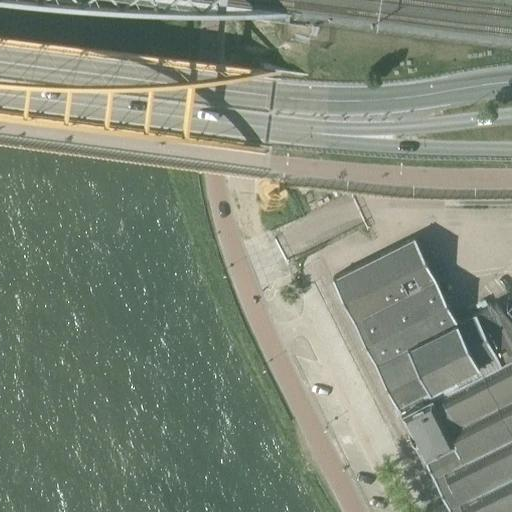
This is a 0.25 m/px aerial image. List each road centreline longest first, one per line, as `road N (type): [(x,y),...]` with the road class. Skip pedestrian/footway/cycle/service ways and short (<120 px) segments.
road 1 (residential): [(355,511),(229,244),(210,86),(216,0)]
road 2 (secondary): [(357,136),(0,93)]
road 3 (secondary): [(357,136),(389,146),(511,151)]
road 4 (secondary): [(511,121),(357,136)]
